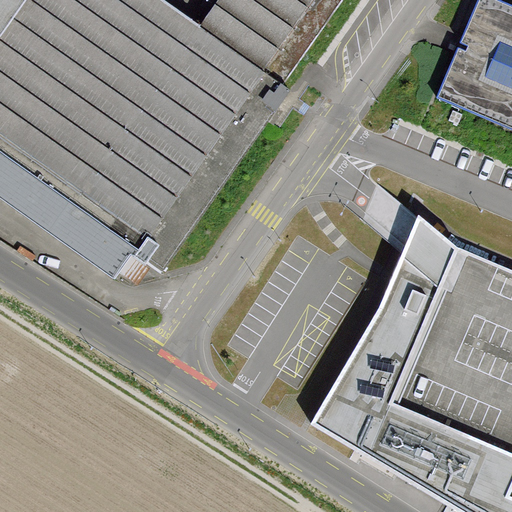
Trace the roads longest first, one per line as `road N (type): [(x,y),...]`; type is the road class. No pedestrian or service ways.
road 1 (unclassified): [(157,364),(418,0)]
road 2 (track): [(318,511),(0,303)]
road 3 (unclassified): [(392,511),(157,364)]
road 4 (unclassified): [(157,364),(0,263)]
